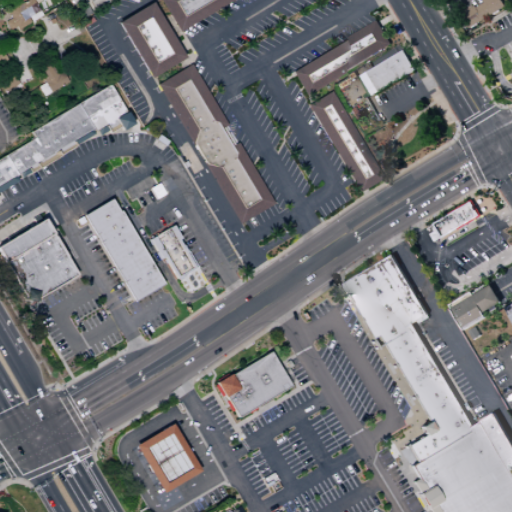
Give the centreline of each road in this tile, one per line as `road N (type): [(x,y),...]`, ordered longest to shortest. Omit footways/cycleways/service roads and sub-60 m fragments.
road 1 (tertiary): [(60,444),(176,377),(220,332)]
road 2 (tertiary): [(342,238),(384,234),(506,161)]
road 3 (tertiary): [(492,137),(352,220),(342,238)]
road 4 (tertiary): [(408,0),(492,137)]
road 5 (tertiary): [(342,238),(246,311)]
